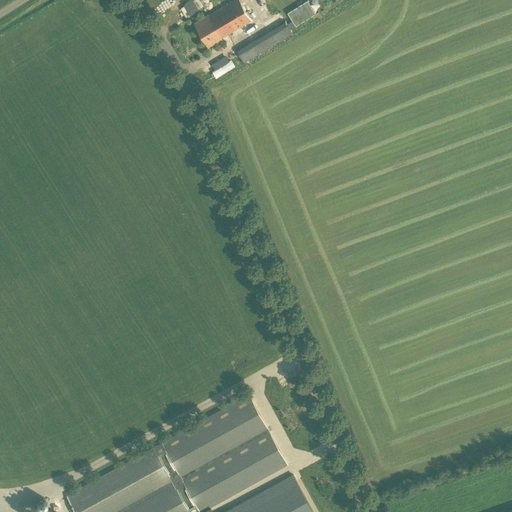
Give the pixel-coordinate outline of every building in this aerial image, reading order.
[(239,0),(234,0),(215,11),(228,34),(251,20),(239,0)] [(288,0),(297,23),(313,16),(306,0),(288,0)] [(197,20),(194,22),(208,46),(218,41),(222,38),(222,37),(228,34),(215,11),(208,15),(207,14),(197,20)] [(244,62),(292,33),(285,21),(237,50),(244,62)] [(286,461),(248,392),(162,441),(163,442),(154,447),(153,446),(67,494),(77,511),(192,511),(200,508),(201,509),(286,461)] [(315,511),(292,471),(219,511),(315,511)]
